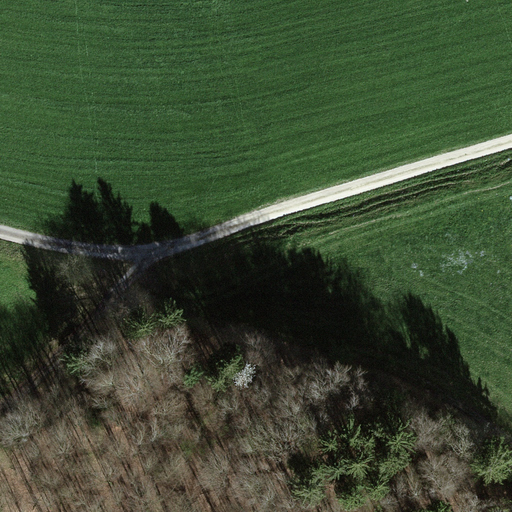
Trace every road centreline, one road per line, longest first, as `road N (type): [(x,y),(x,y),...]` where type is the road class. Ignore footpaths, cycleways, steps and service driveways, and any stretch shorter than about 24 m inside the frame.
road 1 (track): [(0,400),(90,330),(152,252),(511,150)]
road 2 (unclassified): [(0,232),(152,252)]
